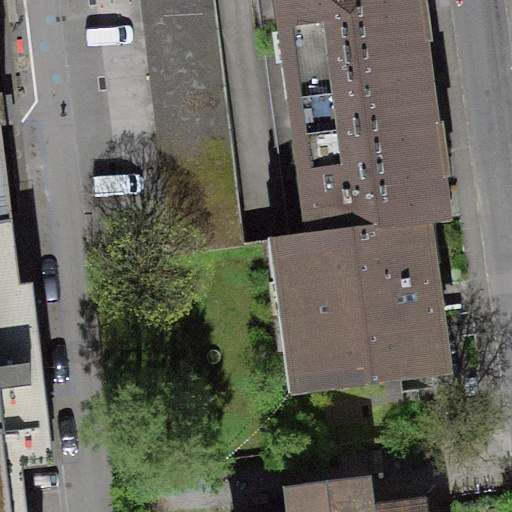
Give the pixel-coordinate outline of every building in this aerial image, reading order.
[(215,0),(146,0),(160,119),(177,255),(244,246),(215,0)] [(281,240),(441,220),(439,206),(434,167),(411,0),(255,0),(289,237),(281,238),(281,240)] [(0,225),(12,223),(0,126),(5,126),(3,111),(2,96),(0,96),(0,225)] [(441,220),(281,240),(298,355),(304,354),(309,387),(303,388),(303,391),(442,372),(432,299),(428,264),(423,225),(441,223),(441,220)] [(0,511),(13,511),(9,470),(41,466),(30,378),(12,223),(0,225),(0,511)] [(423,511),(422,503),(362,511),(359,489),(328,493),(297,497),(299,511),(423,511)]
